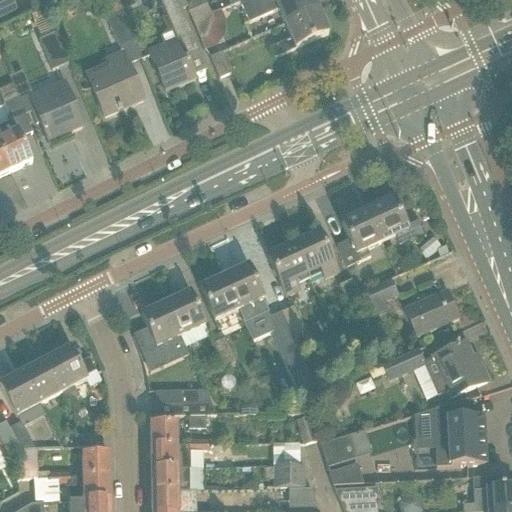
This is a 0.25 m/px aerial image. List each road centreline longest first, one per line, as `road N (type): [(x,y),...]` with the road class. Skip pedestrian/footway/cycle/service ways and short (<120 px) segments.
road 1 (secondary): [(0,289),(325,134)]
road 2 (residential): [(325,134),(252,114),(0,241)]
road 3 (residential): [(91,295),(302,190),(325,134)]
road 4 (residential): [(127,511),(124,406),(91,295)]
road 5 (tertiary): [(480,235),(477,186),(432,82)]
road 6 (tertiary): [(406,93),(447,193),(480,235)]
